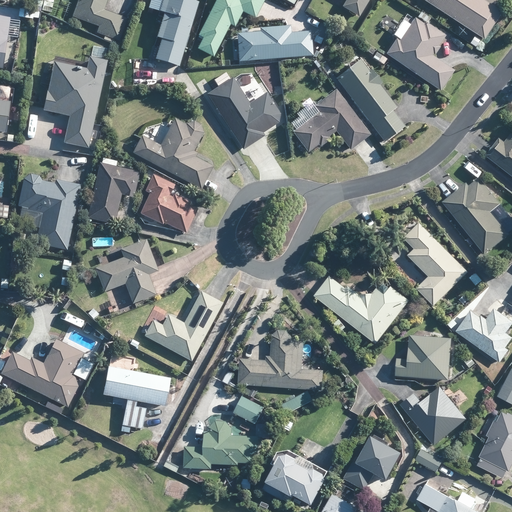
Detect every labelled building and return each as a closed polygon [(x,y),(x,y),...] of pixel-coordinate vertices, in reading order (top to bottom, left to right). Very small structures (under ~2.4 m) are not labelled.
[(50,11),(52,1),(52,0),(42,0),(41,10),(50,11)] [(102,9),(104,0),(76,0),(71,16),(97,26),(95,32),(106,36),(118,41),(126,18),(102,9)] [(178,66),(196,2),(188,0),(160,0),(157,11),(162,12),(155,37),(160,38),(154,59),(178,66)] [(254,18),(262,0),(214,0),(197,35),(202,37),(196,48),(212,57),(229,24),(233,26),(241,11),(254,18)] [(358,16),(367,0),(344,0),(341,7),(358,16)] [(500,12),(481,0),(422,0),(482,39),(500,12)] [(0,67),(2,68),(8,20),(8,17),(0,15),(0,67)] [(436,46),(443,35),(423,21),(422,24),(413,18),(398,41),(394,38),(391,43),(384,53),(438,90),(452,70),(430,55),(431,54),(432,54),(437,47),(436,46)] [(241,61),(311,55),(309,31),(289,33),(288,25),(263,27),(259,27),(260,31),(248,32),(237,33),(236,33),(238,59),(238,61),(241,61)] [(320,66),(319,64),(324,60),(318,53),(314,56),(316,58),(314,59),(312,61),(317,68),(320,66)] [(103,63),(104,60),(85,57),(84,62),(83,68),(51,62),(46,84),(45,91),(44,91),(41,108),(40,110),(67,115),(62,142),(87,147),(91,124),(103,63)] [(374,74),(370,69),(367,71),(358,59),(347,68),(336,76),(334,77),(382,142),(402,126),(390,110),(394,106),(381,89),(377,84),(380,82),(374,74)] [(126,79),(115,79),(115,89),(127,88),(126,79)] [(249,106),(232,79),(207,96),(243,151),(262,139),(260,135),(282,120),(266,95),(249,106)] [(348,149),(367,135),(368,134),(334,89),(312,106),(317,112),(302,123),(298,118),(293,122),(297,127),(293,130),(291,132),(306,152),(316,144),(318,146),(323,143),(326,140),(328,138),(327,136),(334,131),(347,148),(348,149)] [(185,123),(184,124),(173,118),(172,119),(158,145),(148,140),(139,135),(132,148),(130,152),(199,189),(211,166),(210,165),(193,156),(194,153),(195,152),(191,150),(193,147),(201,132),(199,124),(192,120),(185,123)] [(511,134),(510,133),(503,142),(498,138),(495,141),(486,153),(485,155),(502,169),(511,176),(511,134)] [(114,166),(114,163),(115,160),(100,157),(99,162),(98,162),(86,218),(113,224),(116,210),(119,193),(122,194),(121,195),(124,196),(131,197),(137,173),(137,171),(134,170),(130,170),(114,166)] [(53,183),(40,180),(40,179),(36,174),(28,173),(22,178),(20,186),(19,186),(15,205),(23,206),(25,207),(25,209),(40,212),(35,240),(34,243),(65,250),(79,184),(74,183),(56,180),(54,179),(53,181),(53,183)] [(180,230),(184,232),(196,208),(187,204),(188,202),(172,194),(171,196),(167,194),(172,184),(151,174),(149,180),(144,191),(147,192),(138,213),(160,223),(161,222),(180,230)] [(499,204),(485,186),(478,177),(467,186),(464,183),(463,184),(445,198),(441,201),(444,205),(483,254),(508,235),(489,211),(498,204),(499,204)] [(428,277),(416,289),(433,306),(466,271),(418,223),(403,238),(413,249),(407,256),(428,277)] [(150,255),(147,249),(143,239),(122,247),(118,249),(122,257),(100,265),(93,268),(102,291),(105,290),(123,283),(131,304),(154,295),(146,274),(156,270),(155,270),(150,255)] [(468,278),(475,286),(481,280),(475,272),(468,278)] [(342,286),(331,278),(328,276),(315,293),(313,296),(375,344),(408,300),(390,286),(389,287),(384,294),(377,289),(376,288),(372,294),(360,295),(359,295),(347,286),(345,289),(342,286)] [(220,302),(219,302),(199,291),(182,323),(166,314),(165,316),(161,325),(153,321),(151,320),(142,336),(190,360),(191,359),(212,317),(220,302)] [(66,298),(61,307),(66,310),(72,301),(66,298)] [(97,313),(95,311),(92,308),(87,313),(92,319),(97,313)] [(511,321),(509,319),(502,314),(493,308),(491,311),(487,317),(485,319),(481,316),(480,315),(479,317),(471,312),(469,310),(455,331),(499,362),(500,360),(507,350),(504,348),(511,337),(505,333),(511,323),(511,322),(511,321)] [(344,327),(338,319),(332,323),(339,331),(344,327)] [(303,341),(303,338),(288,337),(288,332),(272,330),(270,350),(270,356),(266,356),(265,360),(239,359),(237,385),(238,385),(241,385),(321,390),(322,370),(301,369),(303,341)] [(432,337),(413,335),(409,335),(408,343),(408,350),(407,359),(397,358),(395,376),(447,380),(450,341),(450,338),(445,338),(432,337)] [(82,353),(63,344),(54,339),(41,363),(29,357),(27,360),(13,353),(11,352),(0,372),(0,373),(19,383),(66,407),(71,396),(76,386),(71,374),(82,353)] [(470,357),(464,362),(469,367),(474,362),(470,357)] [(132,371),(108,366),(105,366),(100,394),(113,396),(125,398),(124,405),(119,431),(127,432),(129,426),(132,427),(140,428),(144,408),(133,406),(134,400),(162,405),(166,384),(167,377),(132,371)] [(511,369),(497,397),(511,404),(511,369)] [(227,383),(228,382),(231,378),(226,374),(221,381),(226,384),(227,383)] [(456,408),(448,399),(438,386),(432,391),(428,395),(419,402),(412,393),(401,402),(399,404),(433,445),(465,419),(456,408)] [(262,407),(254,403),(242,397),(240,399),(233,412),(254,423),(262,407)] [(508,471),(509,469),(511,462),(511,414),(507,412),(506,414),(501,412),(496,422),(493,421),(486,435),(488,437),(479,456),(480,457),(476,465),(502,478),(505,470),(508,471)] [(257,453),(258,437),(231,436),(231,427),(224,427),(224,421),(216,421),(215,426),(208,426),(208,431),(203,431),(202,448),(184,447),(183,467),(210,468),(210,463),(228,464),(237,464),(237,462),(251,463),(252,453),(257,453)] [(402,455),(373,437),(360,460),(357,458),(344,480),(363,492),(374,473),(387,481),(402,455)] [(435,472),(441,460),(420,449),(415,458),(414,460),(435,472)] [(448,457),(453,461),(458,456),(453,451),(448,457)] [(323,479),(322,478),(321,473),(312,468),(307,470),(295,463),(294,459),(284,454),(278,455),(273,465),(264,481),(265,482),(261,489),(281,500),(282,498),(289,502),(290,499),(292,497),(289,496),(290,494),(303,501),(309,504),(323,479)] [(164,466),(175,472),(178,467),(167,461),(164,466)] [(240,488),(248,488),(250,488),(250,479),(241,478),(240,488)] [(457,502),(445,496),(439,493),(441,487),(426,480),(416,500),(430,506),(428,511),(429,511),(481,511),(489,498),(477,492),(474,498),(462,492),(457,502)] [(320,511),(353,511),(356,509),(331,495),(320,511)]
